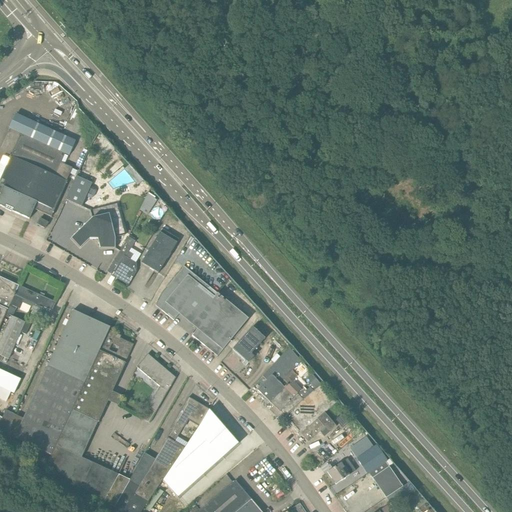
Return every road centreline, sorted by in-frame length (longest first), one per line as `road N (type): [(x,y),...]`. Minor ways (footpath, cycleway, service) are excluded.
road 1 (primary): [(75,77),(468,511)]
road 2 (primary): [(489,511),(134,115)]
road 3 (residential): [(324,511),(256,422),(204,370),(120,303),(0,238)]
road 4 (primary): [(134,115),(30,0)]
